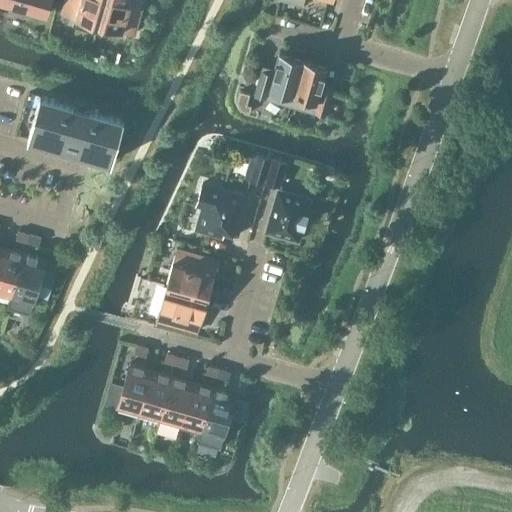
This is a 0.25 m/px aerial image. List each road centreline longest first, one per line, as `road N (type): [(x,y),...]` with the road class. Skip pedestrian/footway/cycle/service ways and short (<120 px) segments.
road 1 (residential): [(334,388),(452,79)]
road 2 (residential): [(289,511),(334,388)]
